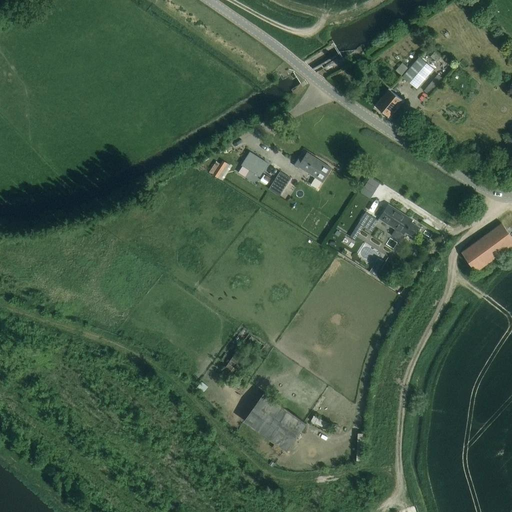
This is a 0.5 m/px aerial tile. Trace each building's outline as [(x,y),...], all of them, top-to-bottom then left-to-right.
[(443,41),(436,49),(444,57),(451,49),(443,41)] [(452,50),(446,60),(452,63),(457,53),(452,50)] [(409,65),(416,58),(410,52),(403,60),(409,65)] [(416,88),(423,81),(433,69),(419,56),(402,76),(416,88)] [(401,75),(408,67),(402,62),(395,70),(401,75)] [(440,85),(451,70),(445,65),(434,80),(440,85)] [(389,116),(403,100),(389,88),(375,105),(389,116)] [(268,163),(250,151),(242,164),(259,176),(268,163)] [(317,159),(307,152),(304,157),(300,155),(294,165),(298,168),(299,166),(322,181),(331,167),(330,169),(317,160),(318,159),(317,159)] [(230,165),(222,159),(219,163),(216,161),(211,168),(209,166),(207,170),(209,171),(212,174),(220,179),(230,165)] [(279,195),(291,178),(280,171),(268,189),(279,195)] [(270,178),(264,174),(260,180),(266,184),(270,178)] [(430,210),(448,222),(453,215),(434,203),(430,210)] [(383,212),(379,218),(395,228),(391,235),(399,240),(405,231),(412,236),(418,226),(411,222),(412,219),(399,211),(388,204),(383,212)] [(371,230),(377,220),(365,212),(358,222),(364,226),(371,230)] [(328,230),(334,222),(331,220),(325,228),(328,230)] [(358,222),(350,236),(355,239),(356,238),(360,231),(364,226),(358,222)] [(476,273),(511,246),(511,235),(502,222),(461,253),(476,273)] [(374,268),(371,273),(376,276),(379,271),(374,268)] [(286,450),(306,423),(264,393),(244,420),(286,450)] [(321,405),(318,412),(338,420),(341,413),(321,405)] [(327,432),(331,423),(314,414),(309,423),(327,432)]
